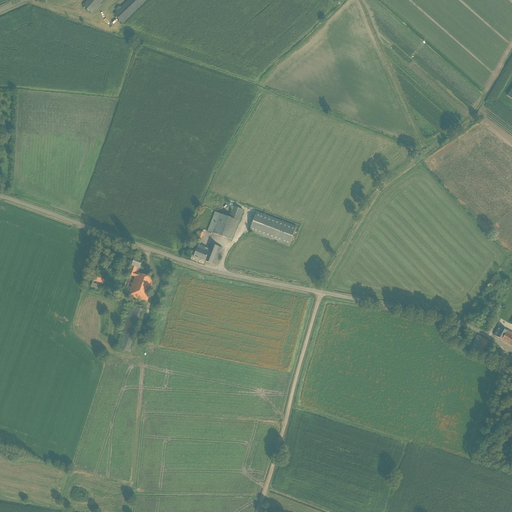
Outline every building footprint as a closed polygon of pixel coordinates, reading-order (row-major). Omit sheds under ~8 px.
[(87,0),(83,6),(86,9),(91,13),(103,0),(87,0)] [(122,24),(147,0),(128,0),(113,14),(122,24)] [(207,231),(208,231),(208,233),(210,234),(211,232),(232,240),(243,211),(233,207),(229,217),(215,212),(207,231)] [(296,227),(256,212),(249,232),(289,247),(296,227)] [(204,233),(198,230),(194,239),(200,242),(204,233)] [(193,257),(216,266),(223,249),(211,244),(209,250),(204,248),(204,247),(198,244),(193,257)] [(122,294),(128,296),(146,303),(155,279),(135,272),(137,268),(139,269),(142,260),(135,257),(133,262),(122,294)] [(102,291),(109,271),(98,267),(91,287),(102,291)] [(511,303),(507,302),(503,313),(511,316),(511,303)] [(122,332),(116,348),(129,352),(144,310),(128,304),(118,330),(122,332)] [(498,326),(493,335),(509,344),(511,338),(511,332),(507,330),(507,331),(498,326)] [(477,335),(475,339),(469,349),(484,358),(491,346),(486,343),(487,340),(477,335)] [(497,348),(494,352),(491,358),(497,361),(502,351),(497,348)]
